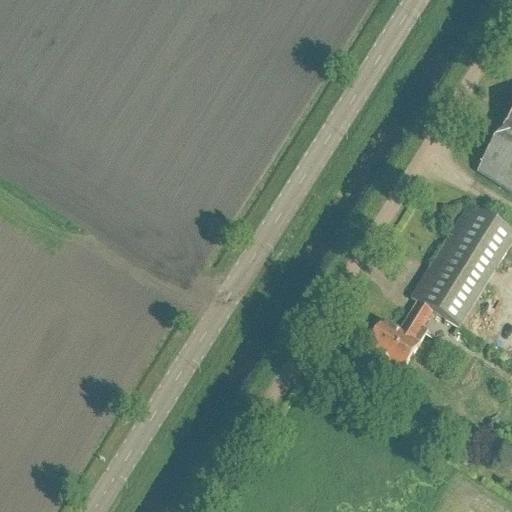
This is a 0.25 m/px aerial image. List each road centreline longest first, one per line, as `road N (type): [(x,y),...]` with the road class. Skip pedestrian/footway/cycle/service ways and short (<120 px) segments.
road 1 (unclassified): [(88,511),(414,0)]
road 2 (unclassified): [(198,511),(511,13)]
